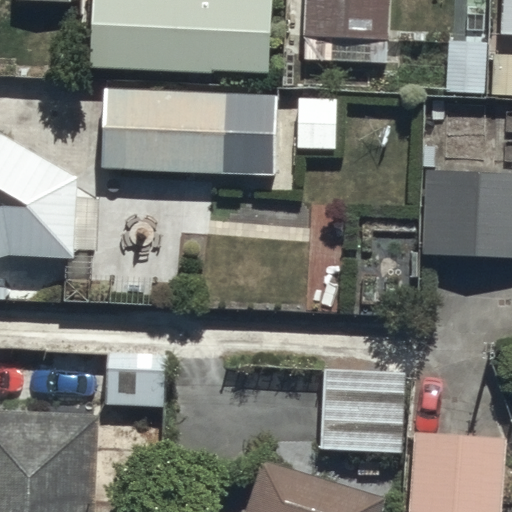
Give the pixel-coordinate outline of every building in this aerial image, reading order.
[(271,0),(92,0),(89,66),(268,75),(271,0)] [(388,61),(390,0),(303,0),(301,57),(388,61)] [(511,31),(511,0),(499,0),(498,31),(511,31)] [(446,89),(485,89),(486,22),(465,22),(464,39),(447,39),(446,89)] [(511,52),(491,52),(490,92),(511,92),(511,52)] [(278,90),(103,85),(101,167),(276,171),(278,90)] [(0,251),(9,249),(68,252),(69,242),(99,244),(101,195),(0,130),(0,251)] [(424,142),(424,168),(422,251),(511,252),(511,167),(435,166),(435,143),(424,142)] [(161,405),(163,354),(108,351),(106,402),(161,405)] [(400,449),(402,371),(403,360),(324,358),(322,447),(400,449)] [(0,511),(90,511),(95,411),(0,406),(0,511)] [(501,511),(504,429),(411,426),(408,511),(501,511)] [(377,511),(383,494),(261,458),(244,511),(377,511)]
